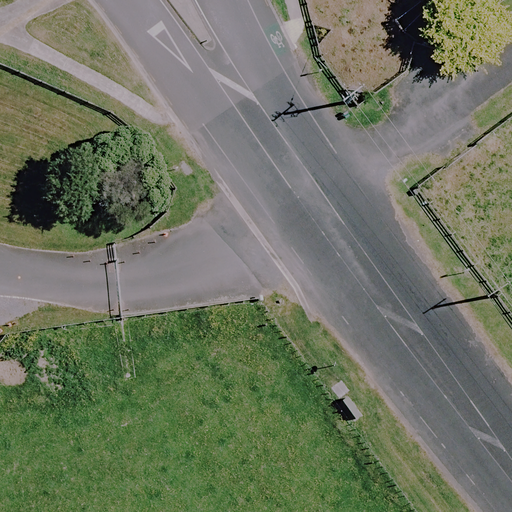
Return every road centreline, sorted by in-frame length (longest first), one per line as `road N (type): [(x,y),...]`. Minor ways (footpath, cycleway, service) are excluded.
road 1 (unclassified): [(511,485),(314,221)]
road 2 (unclassified): [(314,221),(126,0)]
road 3 (unclassified): [(219,0),(314,221)]
